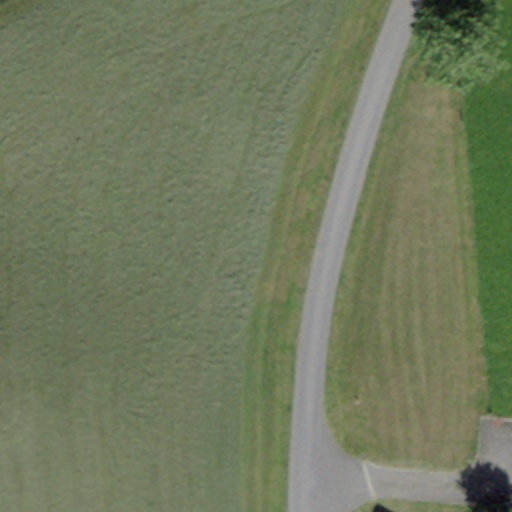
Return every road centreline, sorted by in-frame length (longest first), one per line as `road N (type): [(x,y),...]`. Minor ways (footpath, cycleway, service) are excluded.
road 1 (unclassified): [(410,0),(370,96),(314,314),(311,511)]
road 2 (unknown): [(311,488),(511,488)]
